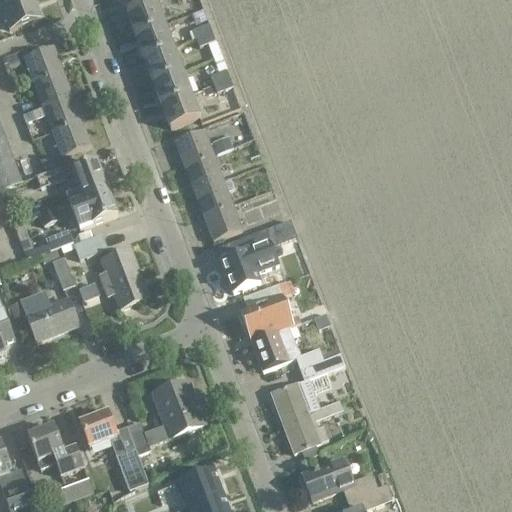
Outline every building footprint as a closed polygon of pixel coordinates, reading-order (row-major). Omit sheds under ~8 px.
[(34,0),(0,0),(0,9),(8,32),(41,19),(34,0)] [(136,39),(159,30),(165,28),(156,4),(126,15),(136,39)] [(144,62),(174,51),(165,28),(159,30),(136,39),(144,62)] [(193,34),(199,51),(215,46),(209,28),(193,34)] [(24,60),(34,86),(62,75),(53,49),(24,60)] [(153,85),(159,82),(183,74),(174,51),(144,62),(153,85)] [(162,108),(190,97),(192,96),(183,74),(159,82),(153,85),(162,108)] [(210,80),(216,97),(233,91),(226,74),(210,80)] [(62,75),(34,86),(43,111),(72,100),(62,75)] [(190,97),(162,108),(171,132),(201,120),(192,96),(190,97)] [(43,111),(53,135),(81,125),(72,100),(43,111)] [(81,125),(53,135),(63,161),(91,150),(81,125)] [(176,145),(186,171),(215,160),(205,134),(176,145)] [(0,154),(9,151),(5,140),(0,141),(0,154)] [(0,167),(14,162),(9,151),(0,154),(0,167)] [(195,195),(224,184),(215,160),(186,171),(195,195)] [(0,167),(0,180),(18,174),(14,162),(0,167)] [(66,198),(70,208),(107,193),(97,166),(72,175),(79,193),(66,198)] [(41,192),(64,183),(60,170),(37,179),(41,192)] [(23,186),(18,174),(0,180),(0,189),(2,194),(23,186)] [(195,195),(205,220),(233,209),(224,184),(195,195)] [(107,193),(70,208),(80,233),(117,219),(107,193)] [(0,228),(9,225),(1,205),(0,205),(0,228)] [(233,209),(205,220),(215,245),(243,234),(233,209)] [(45,230),(59,224),(55,213),(40,218),(45,230)] [(257,278),(280,270),(272,249),(296,240),(290,226),(241,244),(245,256),(222,265),(234,296),(261,286),(257,278)] [(50,255),(74,246),(69,234),(46,242),(50,255)] [(80,264),(107,253),(102,239),(74,249),(80,264)] [(102,265),(108,282),(102,284),(110,305),(116,303),(121,314),(149,304),(131,254),(102,265)] [(63,294),(75,289),(65,262),(53,266),(63,294)] [(253,346),(289,332),(300,328),(297,320),(292,322),(283,300),(294,296),(290,284),(245,301),(249,313),(241,315),(253,346)] [(37,346),(79,330),(70,304),(50,311),(45,298),(22,307),(37,346)] [(0,359),(6,358),(0,340),(0,331),(9,328),(0,305),(0,359)] [(289,332),(253,346),(264,376),(297,363),(301,374),(325,365),(321,354),(300,362),(289,332)] [(301,374),(305,386),(273,398),(284,427),(311,418),(306,406),(317,402),(311,385),(347,372),(342,359),(325,365),(301,374)] [(188,385),(159,396),(153,399),(165,430),(144,438),(149,451),(205,430),(188,385)] [(314,406),(318,415),(333,409),(330,400),(314,406)] [(333,409),(318,415),(311,418),(284,427),(295,458),(329,445),(324,432),(320,433),(317,426),(345,415),(341,406),(333,409)] [(109,444),(116,461),(130,498),(149,491),(126,431),(115,436),(108,416),(79,427),(89,452),(109,444)] [(59,480),(83,471),(75,449),(63,454),(54,430),(27,441),(37,467),(55,460),(58,466),(55,467),(59,480)] [(0,480),(10,477),(0,448),(0,480)] [(349,505),(378,494),(373,480),(353,487),(345,466),(304,481),(314,506),(345,494),(349,505)] [(213,472),(177,486),(186,511),(188,511),(223,499),(213,472)] [(29,511),(33,511),(27,492),(21,475),(0,482),(0,485),(5,500),(8,511),(29,511)] [(65,510),(92,500),(89,490),(61,500),(65,510)] [(378,494),(349,505),(351,511),(378,511),(393,507),(387,491),(378,494)] [(228,511),(223,499),(188,511),(228,511)]
